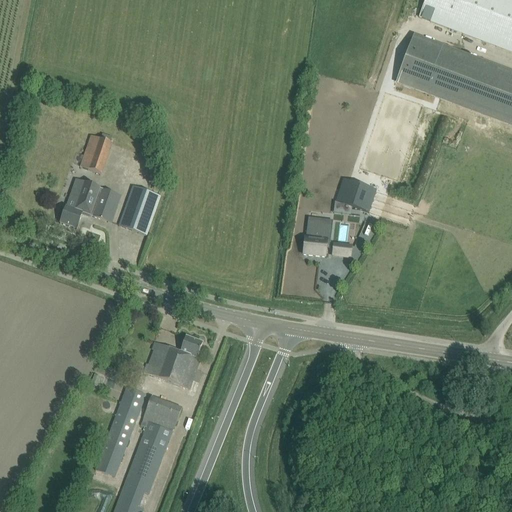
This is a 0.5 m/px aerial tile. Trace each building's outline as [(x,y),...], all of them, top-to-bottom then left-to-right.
[(511,0),(423,0),(417,18),(511,53),(511,0)] [(511,74),(414,38),(396,85),(511,128),(511,74)] [(112,145),(92,137),(81,168),(101,175),(112,145)] [(369,213),(376,192),(343,181),(336,202),(369,213)] [(66,208),(60,224),(77,230),(82,214),(111,224),(121,197),(84,184),(74,211),(66,208)] [(133,187),(119,227),(146,237),(160,197),(133,187)] [(303,255),(324,258),(325,249),(329,250),(332,221),(308,219),(305,239),(303,255)] [(180,353),(155,344),(143,374),(190,391),(196,374),(200,361),(197,359),(203,344),(186,338),(180,353)] [(144,368),(136,366),(130,363),(127,370),(133,372),(131,378),(139,381),(144,368)] [(115,479),(140,415),(147,397),(127,389),(96,472),(115,479)] [(174,431),(182,410),(151,398),(141,427),(146,429),(114,511),(142,511),(143,510),(139,508),(141,501),(146,503),(173,431),(174,431)]
